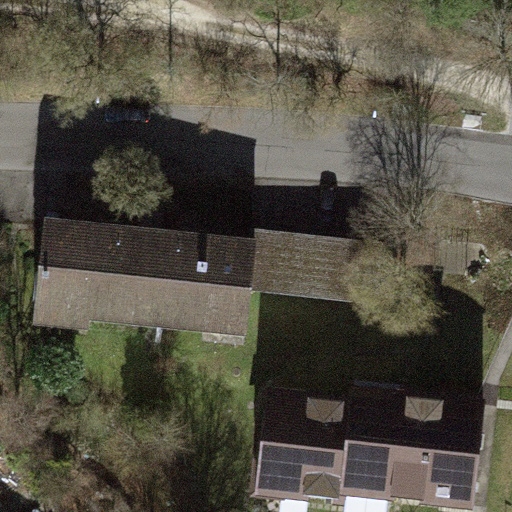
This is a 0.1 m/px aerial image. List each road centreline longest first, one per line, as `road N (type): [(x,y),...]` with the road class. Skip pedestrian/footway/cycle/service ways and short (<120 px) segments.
road 1 (unclassified): [(0,131),(370,142),(511,162)]
road 2 (track): [(64,0),(171,10),(346,49),(511,105)]
